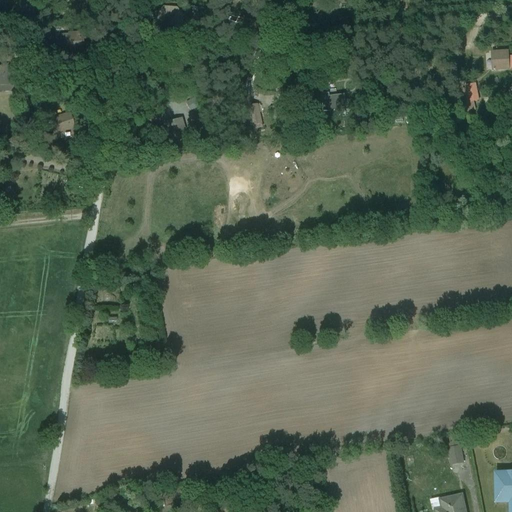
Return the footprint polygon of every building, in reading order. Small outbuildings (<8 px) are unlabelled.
[(154,28),(182,29),(183,9),(155,8),(154,28)] [(63,54),(88,54),(88,35),(63,35),(63,54)] [(492,73),(510,71),(509,50),(491,51),(492,73)] [(0,90),(15,92),(16,67),(0,65),(0,90)] [(479,79),(472,81),(476,99),(484,97),(479,79)] [(321,112),(347,110),(346,94),(320,96),(321,112)] [(251,126),(266,124),(262,104),(248,106),(251,126)] [(52,135),(74,131),(71,116),(49,121),(52,135)] [(169,141),(185,137),(180,119),(165,122),(169,141)] [(508,511),(511,511),(511,471),(495,471),(495,502),(509,502),(508,511)] [(441,511),(466,511),(463,494),(439,498),(441,511)]
